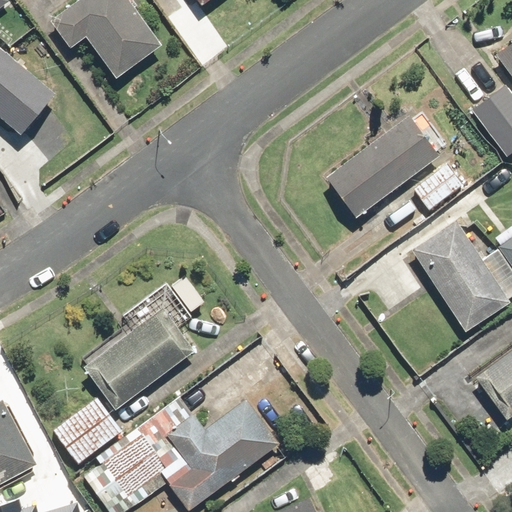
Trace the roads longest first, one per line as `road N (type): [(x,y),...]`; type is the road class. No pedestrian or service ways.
road 1 (residential): [(453,511),(183,147)]
road 2 (residential): [(183,147),(375,0)]
road 3 (residential): [(0,277),(183,147)]
